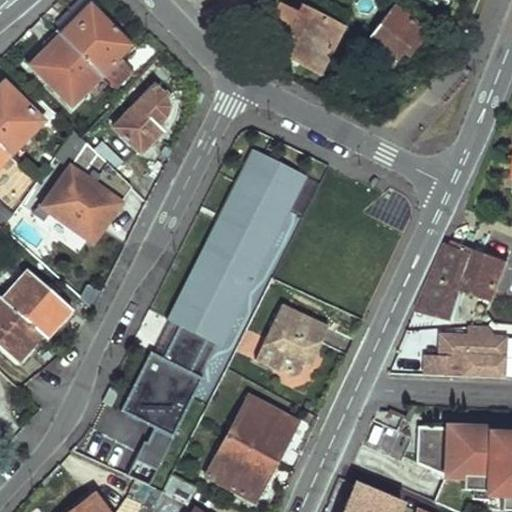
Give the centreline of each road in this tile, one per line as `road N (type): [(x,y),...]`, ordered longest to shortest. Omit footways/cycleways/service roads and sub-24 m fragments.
road 1 (residential): [(0,502),(65,419),(237,81)]
road 2 (residential): [(237,81),(449,184)]
road 3 (residential): [(358,387),(449,184)]
road 4 (residential): [(449,184),(511,41)]
road 5 (residential): [(358,387),(511,394)]
road 6 (residential): [(304,511),(358,387)]
